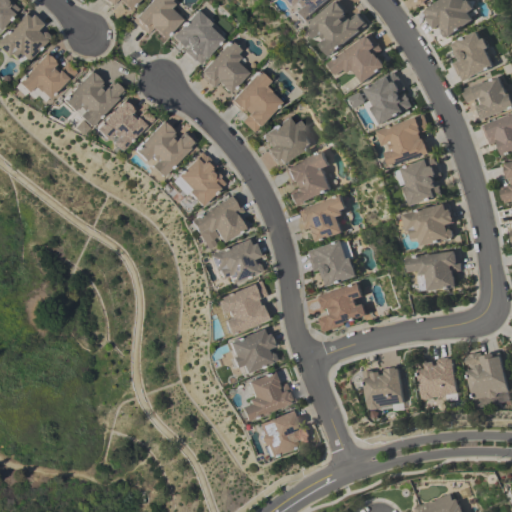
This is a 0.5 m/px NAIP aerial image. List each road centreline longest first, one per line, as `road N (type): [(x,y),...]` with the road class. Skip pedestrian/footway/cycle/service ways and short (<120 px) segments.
road 1 (residential): [(308,362),(400,332),(471,326),(487,319),(492,305),(481,212),(459,136),(380,0)]
road 2 (residential): [(349,469),(295,330),(281,237),(260,188),(210,123),(161,80)]
road 3 (tertiary): [(349,469),(441,448),(511,447)]
